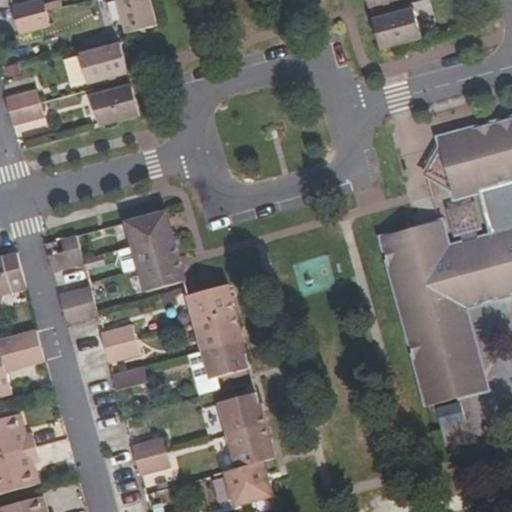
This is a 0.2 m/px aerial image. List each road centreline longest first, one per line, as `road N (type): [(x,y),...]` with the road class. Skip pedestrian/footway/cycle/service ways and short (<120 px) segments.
road 1 (residential): [(21,198),(106,511)]
road 2 (residential): [(202,150),(227,205),(334,182),(352,168),(354,154),(342,112)]
road 3 (residential): [(342,112),(332,75),(301,57),(208,81),(191,113),(202,150)]
road 4 (residential): [(21,198),(202,150)]
road 5 (residential): [(342,112),(511,65)]
